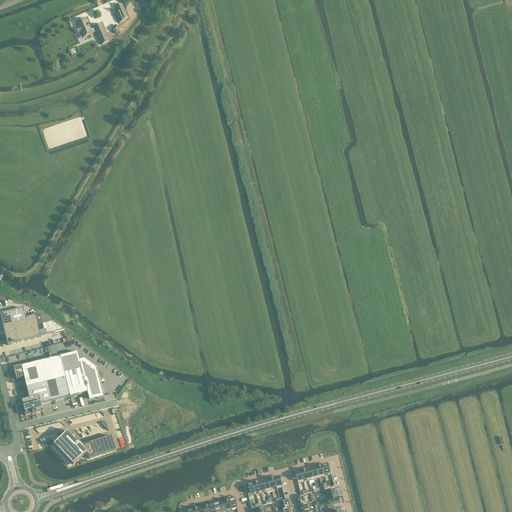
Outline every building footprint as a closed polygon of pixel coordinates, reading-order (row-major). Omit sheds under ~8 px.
[(122,5),(115,8),(118,14),(116,15),(120,24),(126,21),(126,19),(128,18),(122,5)] [(86,19),(76,23),(78,28),(77,29),(76,29),(78,35),(81,34),(83,39),(93,35),(92,34),(96,32),(102,46),(109,42),(101,25),(94,28),(94,29),(91,30),(86,19)] [(116,26),(112,30),(116,34),(118,32),(120,30),(118,28),(116,26)] [(23,309),(0,314),(0,316),(7,345),(63,331),(40,314),(25,318),(23,309)] [(21,367),(13,369),(15,379),(23,377),(29,399),(21,401),(25,416),(42,412),(40,405),(87,393),(89,401),(103,397),(96,369),(83,360),(79,361),(77,353),(21,367)] [(67,433),(54,445),(72,465),(83,454),(88,460),(115,451),(110,436),(80,446),(67,433)] [(327,465),(322,467),(324,478),(330,476),(329,472),(330,472),(329,470),(328,470),(327,465)] [(322,467),(316,468),(319,479),(324,478),(322,467)] [(316,468),(311,469),(314,480),(319,479),(316,468)] [(311,469),(306,471),(309,482),(314,480),(311,469)] [(306,471),(301,472),(304,483),(309,482),(306,471)] [(301,472),(295,473),(298,484),(304,483),(301,472)] [(279,477),(274,479),(277,490),(282,488),(279,477)] [(274,479),(269,480),(272,491),(271,489),(276,488),(277,490),(274,479)] [(269,480),(263,481),(266,492),(272,491),(269,480)] [(263,481),(258,483),(261,494),(266,492),(263,481)] [(258,483),(253,484),(256,495),(261,494),(258,483)] [(253,484),(248,486),(249,491),(248,491),(249,493),(250,497),(256,495),(253,484)] [(329,491),(323,492),(326,501),(338,498),(336,492),(330,494),(329,491)] [(304,496),(297,498),(299,506),(308,504),(308,503),(306,504),(304,496)] [(338,498),(326,501),(328,510),(334,508),(333,506),(340,504),(338,498)] [(289,500),(283,502),(285,509),(283,510),(291,508),(289,500)] [(229,501),(224,502),(226,511),(231,511),(232,511),(232,509),(229,501)]
